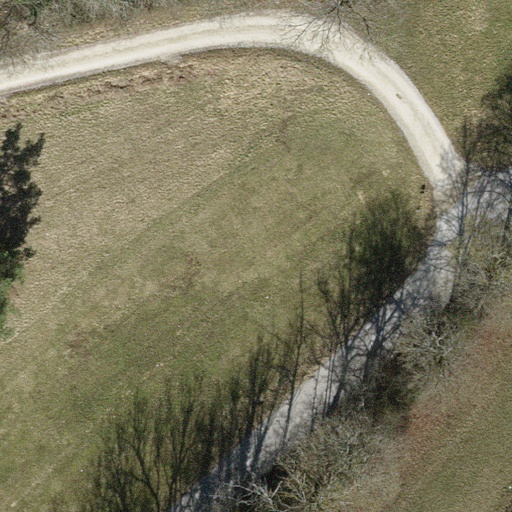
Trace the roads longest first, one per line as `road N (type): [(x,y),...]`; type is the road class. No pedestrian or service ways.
road 1 (track): [(490,228),(413,109),(356,51),(279,31),(195,37),(0,81)]
road 2 (tertiary): [(202,511),(511,206)]
